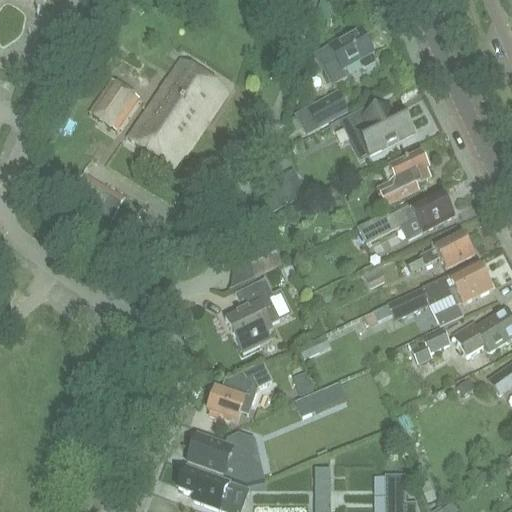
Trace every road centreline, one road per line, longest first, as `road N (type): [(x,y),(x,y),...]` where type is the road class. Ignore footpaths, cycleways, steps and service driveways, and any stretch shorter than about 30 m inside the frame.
road 1 (residential): [(64,271),(13,230),(9,200),(79,0)]
road 2 (residential): [(143,321),(166,297),(208,283),(274,110)]
road 3 (tertiary): [(511,206),(418,0)]
road 4 (residential): [(134,511),(179,386),(172,358),(143,321)]
